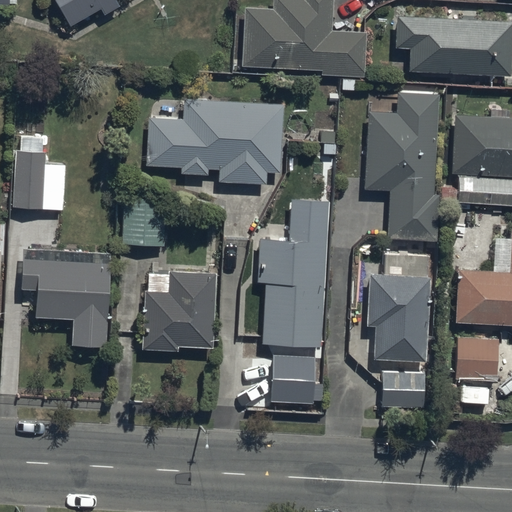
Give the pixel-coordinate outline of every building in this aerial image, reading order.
[(54,0),(71,29),(122,0),(54,0)] [(270,0),(270,4),(241,3),(240,63),(318,63),(318,74),(360,75),(360,27),(331,26),(331,0),(270,0)] [(394,70),(511,76),(511,66),(511,22),(396,18),(394,70)] [(283,98),(180,93),(179,117),(146,116),(144,161),(179,163),(179,168),(207,169),(207,166),(220,166),(219,178),(264,181),(265,169),(279,169),(283,98)] [(437,243),(440,97),(399,96),(398,114),(367,113),(365,191),(390,192),(389,241),(437,243)] [(452,173),(511,176),(511,119),(455,117),(452,173)] [(19,146),(14,146),(10,203),(61,206),(64,161),(41,160),(43,135),(20,133),(19,146)] [(168,197),(123,192),(118,240),(163,245),(168,197)] [(259,347),(321,351),(331,202),(291,199),(289,241),(266,239),(259,347)] [(459,271),(456,324),(511,327),(511,229),(511,230),(509,273),(459,271)] [(107,249),(20,245),(17,284),(32,285),(31,311),(70,313),(69,339),(103,340),(107,249)] [(209,344),(212,266),(165,264),(164,287),(143,286),(141,347),(174,349),(174,342),(209,344)] [(375,361),(426,364),(431,278),(369,275),(366,327),(377,328),(375,361)] [(495,334),(455,332),(453,376),(493,378),(495,334)] [(312,355),(270,352),(268,398),(310,400),(312,355)] [(422,369),(379,369),(378,400),(421,401),(422,369)]
